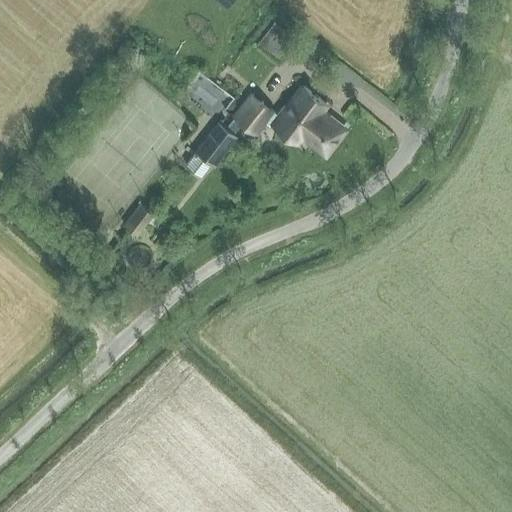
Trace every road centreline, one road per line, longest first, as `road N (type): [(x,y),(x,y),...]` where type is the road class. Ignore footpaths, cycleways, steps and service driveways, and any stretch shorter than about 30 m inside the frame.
road 1 (unclassified): [(0,458),(187,286),(246,249),(335,211),(384,177),(435,104),(463,0)]
road 2 (track): [(0,176),(154,315)]
